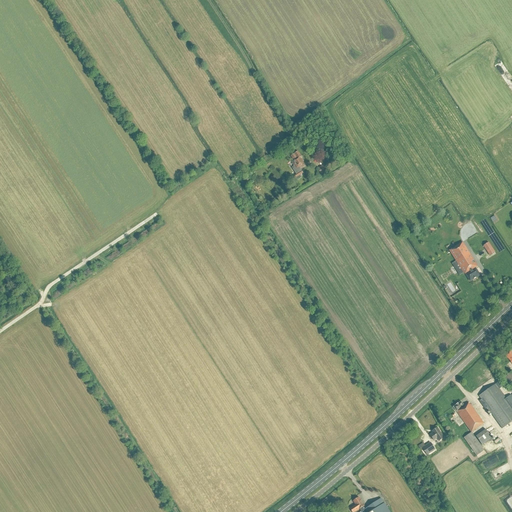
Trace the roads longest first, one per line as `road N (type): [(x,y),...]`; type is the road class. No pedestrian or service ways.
road 1 (track): [(0,331),(41,304),(48,286),(156,214)]
road 2 (track): [(206,0),(302,151)]
road 3 (unclassified): [(346,471),(449,378)]
road 4 (primary): [(340,463),(442,371)]
